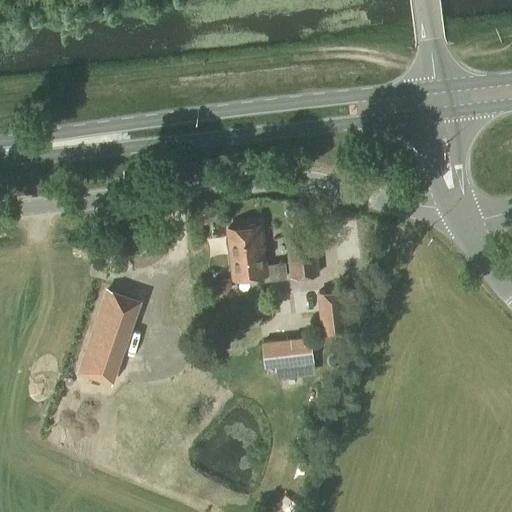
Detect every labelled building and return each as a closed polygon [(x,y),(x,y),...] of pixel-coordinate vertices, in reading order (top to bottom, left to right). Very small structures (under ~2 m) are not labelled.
[(210,221),(209,212),(198,213),(200,222),(210,221)] [(265,264),(260,223),(227,227),(233,278),(266,274),(266,280),(286,278),(284,262),(265,264)] [(289,278),(320,274),(315,233),(285,237),(289,278)] [(321,334),(349,330),(344,287),(316,290),(321,334)] [(106,297),(99,320),(130,328),(136,305),(106,297)] [(295,375),(294,364),(314,361),(310,335),(262,341),(264,367),(276,366),(278,377),(295,375)]
